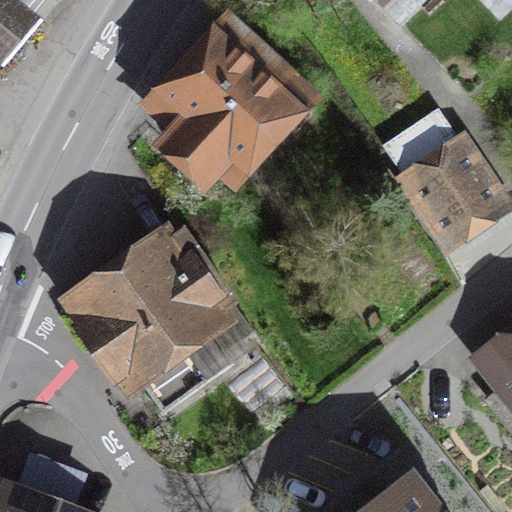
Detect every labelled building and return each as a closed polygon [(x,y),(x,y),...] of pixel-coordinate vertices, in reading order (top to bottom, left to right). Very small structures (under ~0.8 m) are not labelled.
[(19,0),(0,0),(0,66),(1,67),(42,19),(19,0)] [(376,0),(399,24),(424,0),(376,0)] [(299,100),(227,34),(161,105),(185,127),(167,146),(205,180),(222,161),(233,172),(299,100)] [(448,244),(503,208),(437,110),(383,146),(448,244)] [(164,409),(239,356),(233,347),(253,333),(183,233),(84,299),(118,347),(103,358),(123,385),(138,374),(164,409)] [(511,337),(485,360),(505,386),(487,401),(511,431),(511,337)] [(425,511),(404,484),(369,511),(425,511)] [(53,511),(13,497),(7,511),(53,511)]
